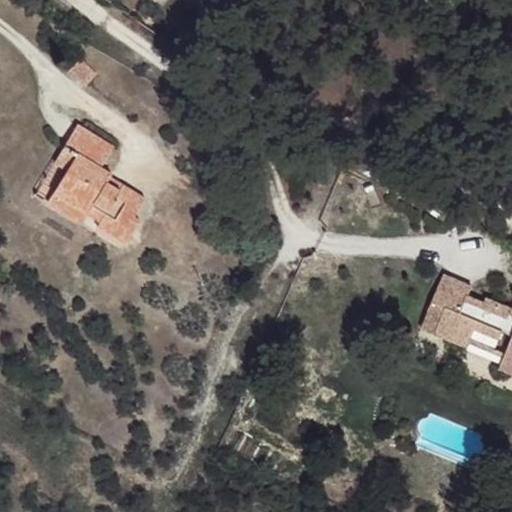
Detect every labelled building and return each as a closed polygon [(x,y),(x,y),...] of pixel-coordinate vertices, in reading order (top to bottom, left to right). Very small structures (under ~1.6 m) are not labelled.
[(108,60),(91,45),(79,58),(96,73),(108,60)] [(109,154),(120,134),(85,115),(69,141),(82,148),(75,158),(67,174),(68,182),(99,200),(106,187),(120,195),(112,207),(110,213),(137,227),(151,205),(145,200),(153,185),(131,173),(129,178),(116,170),(120,166),(122,160),(109,154)] [(82,148),(69,141),(63,151),(75,158),(82,148)] [(129,178),(131,173),(120,166),(116,170),(129,178)] [(58,188),(72,198),(68,182),(64,179),(58,188)] [(99,200),(68,182),(72,198),(93,209),(99,200)] [(112,207),(120,195),(106,187),(99,200),(112,207)] [(511,306),(493,302),(490,306),(478,303),(479,294),(449,287),(442,318),(455,321),(449,346),(483,355),(489,334),(511,340),(511,306)] [(449,346),(455,321),(442,318),(434,343),(449,346)]
